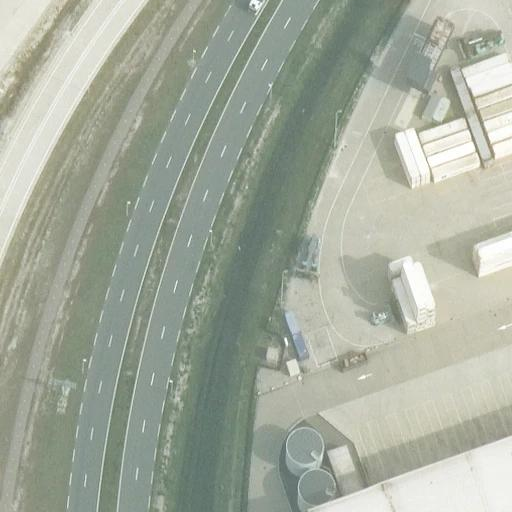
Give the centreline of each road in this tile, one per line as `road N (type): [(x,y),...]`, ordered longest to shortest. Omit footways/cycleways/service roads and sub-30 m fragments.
road 1 (tertiary): [(251,0),(157,175),(101,374),(78,511)]
road 2 (tertiary): [(132,511),(173,279),(228,142),(301,0)]
